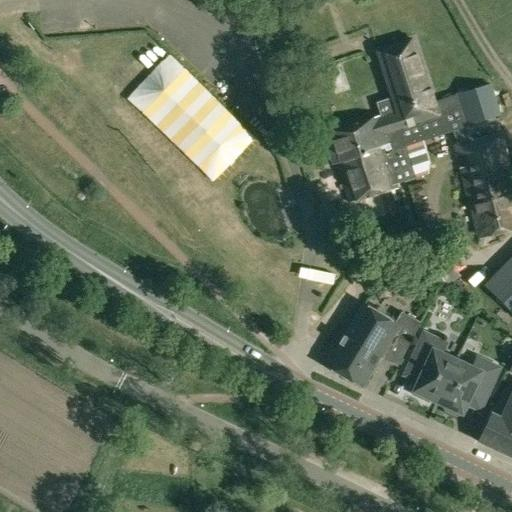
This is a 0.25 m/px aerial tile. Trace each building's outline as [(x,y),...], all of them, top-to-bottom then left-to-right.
[(406,145),(465,127),(455,96),(435,102),(415,40),(378,52),(393,97),(376,103),(380,116),(323,133),(332,164),(337,162),(349,202),(397,187),(397,184),(417,178),(406,145)] [(455,96),(465,127),(500,115),(490,84),(455,96)] [(486,236),(511,229),(511,200),(511,195),(511,173),(503,134),(471,142),(465,127),(450,132),(455,145),(458,155),(465,154),(468,166),(460,168),(468,205),(476,203),(482,233),(485,233),(486,236)] [(445,290),(461,276),(434,247),(425,255),(424,255),(410,269),(427,287),(436,280),(445,290)] [(511,256),(483,285),(511,313),(511,256)] [(324,364),(362,387),(389,342),(406,350),(421,322),(401,312),(394,324),(364,305),(337,350),(333,348),(324,364)] [(438,402),(456,362),(441,355),(447,343),(424,332),(411,360),(425,367),(414,391),(416,391),(414,395),(429,402),(430,398),(438,402)] [(444,409),(458,415),(472,389),(487,396),(500,367),(474,356),(469,367),(456,362),(438,402),(445,405),(444,409)] [(479,441),(511,456),(511,393),(500,417),(491,413),(479,441)]
